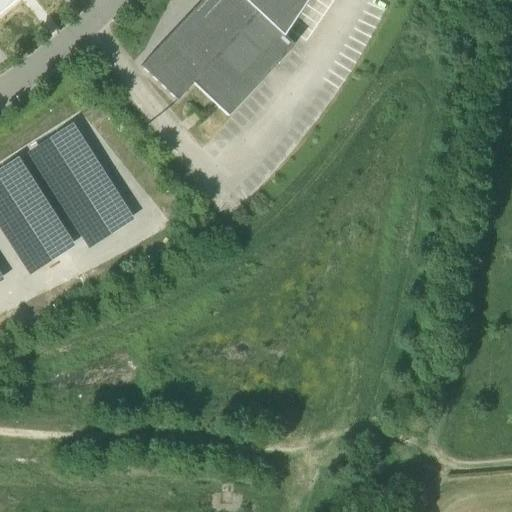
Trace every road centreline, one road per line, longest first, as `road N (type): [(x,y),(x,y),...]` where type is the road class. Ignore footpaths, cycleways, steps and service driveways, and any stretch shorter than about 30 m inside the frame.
road 1 (track): [(511,51),(433,443),(453,462),(511,458)]
road 2 (unclassified): [(0,90),(38,66),(105,0)]
